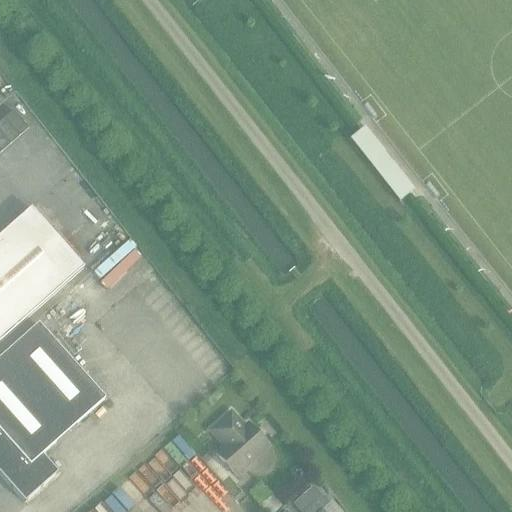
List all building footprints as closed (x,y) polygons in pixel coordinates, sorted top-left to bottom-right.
[(0,152),(8,145),(0,136),(0,152)] [(0,236),(0,343),(83,270),(30,210),(0,236)] [(104,401),(37,326),(0,359),(0,476),(24,504),(57,475),(41,457),(104,401)] [(231,414),(210,432),(211,433),(212,432),(225,447),(215,455),(239,482),(240,482),(236,476),(268,447),(248,426),(244,429),(231,414)] [(321,511),(327,506),(312,489),(293,505),(299,511),(321,511)] [(276,511),(282,507),(272,495),(260,506),(265,511),(276,511)]
